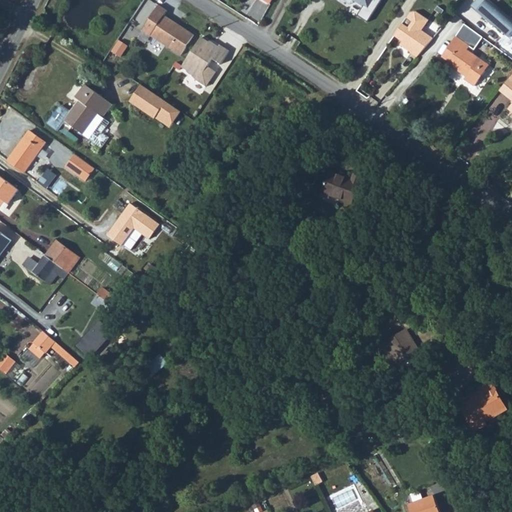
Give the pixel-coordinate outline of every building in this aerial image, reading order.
[(374,0),(335,0),(352,0),(354,0),(368,9),(374,0)] [(485,0),(476,11),(487,22),(500,7),(491,0),(485,0)] [(164,10),(155,4),(140,29),(179,54),(192,33),(161,14),(164,10)] [(429,19),(417,11),(410,12),(407,17),(413,21),(409,27),(402,22),(395,33),(402,39),(401,41),(420,54),(433,38),(421,30),(429,19)] [(212,60),(219,65),(229,51),(219,44),(217,47),(210,42),(209,43),(200,37),(180,67),(197,79),(195,81),(205,88),(216,72),(207,66),(212,60)] [(442,56),(449,60),(448,63),(463,74),(464,72),(467,75),(465,79),(475,86),(489,66),(467,50),(469,47),(456,37),(442,56)] [(120,39),(112,50),(122,56),(129,44),(120,39)] [(500,91),(511,100),(511,106),(509,110),(511,112),(511,75),(510,78),(500,91)] [(114,104),(88,86),(78,99),(83,102),(74,114),(66,108),(63,108),(51,126),(62,133),(69,123),(100,145),(97,150),(102,153),(112,139),(101,132),(109,121),(104,118),(114,104)] [(180,111),(141,86),(131,103),(155,119),(158,115),(159,113),(171,121),(174,119),(180,111)] [(159,113),(158,115),(172,124),(174,119),(171,121),(159,113)] [(5,159),(21,171),(43,141),(26,129),(5,159)] [(75,153),(65,165),(84,180),(94,168),(75,153)] [(48,187),(57,174),(50,168),(40,181),(48,187)] [(319,198),(346,212),(363,175),(355,172),(353,177),(334,168),(319,198)] [(373,181),(382,188),(387,182),(378,174),(373,181)] [(0,209),(1,211),(7,203),(12,206),(22,192),(0,175),(0,209)] [(198,206),(202,210),(212,199),(208,195),(198,206)] [(130,201),(108,233),(122,243),(134,226),(148,236),(159,222),(130,201)] [(0,251),(9,240),(0,233),(0,251)] [(43,254),(61,267),(72,252),(54,240),(43,254)] [(43,254),(30,271),(44,280),(51,270),(56,274),(61,267),(43,254)] [(76,343),(89,356),(114,332),(102,319),(76,343)] [(29,338),(41,348),(50,336),(39,327),(29,338)] [(421,367),(407,375),(411,382),(429,372),(405,329),(370,349),(386,379),(395,374),(384,355),(407,342),(421,367)] [(29,338),(20,350),(31,360),(41,348),(29,338)] [(384,355),(395,374),(404,369),(407,375),(421,367),(407,342),(384,355)] [(148,364),(156,374),(169,361),(161,352),(148,364)] [(0,355),(0,370),(0,371),(3,368),(9,360),(2,354),(0,355)] [(0,371),(7,376),(9,373),(3,368),(0,371)] [(472,435),(484,429),(483,426),(481,423),(504,411),(494,393),(471,406),(459,413),(472,435)] [(457,409),(459,413),(471,406),(470,402),(457,409)] [(481,423),(483,426),(486,425),(505,414),(504,411),(481,423)] [(417,502),(420,511),(450,511),(452,511),(444,492),(417,502)]
